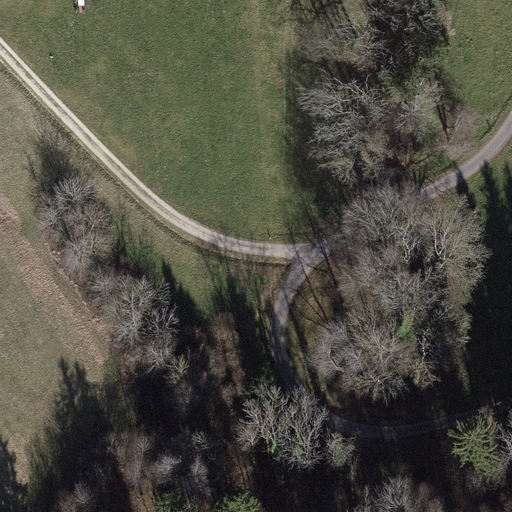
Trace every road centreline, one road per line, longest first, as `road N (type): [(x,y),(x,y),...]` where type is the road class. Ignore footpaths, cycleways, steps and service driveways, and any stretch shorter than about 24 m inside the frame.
road 1 (track): [(511,408),(407,431),(355,428),(306,403),(279,344),(282,307),(314,256),(454,179),(511,122)]
road 2 (track): [(314,256),(249,248),(173,221),(0,42)]
